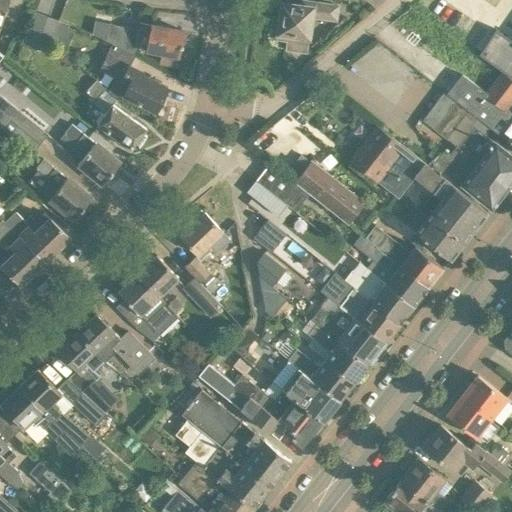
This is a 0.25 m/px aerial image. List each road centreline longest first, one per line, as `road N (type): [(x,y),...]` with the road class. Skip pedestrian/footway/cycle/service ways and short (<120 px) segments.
road 1 (tertiary): [(511,239),(314,487)]
road 2 (tertiary): [(330,500),(511,270)]
road 3 (residential): [(0,354),(196,163)]
road 4 (residential): [(196,163),(402,0)]
road 5 (residential): [(196,163),(230,0)]
